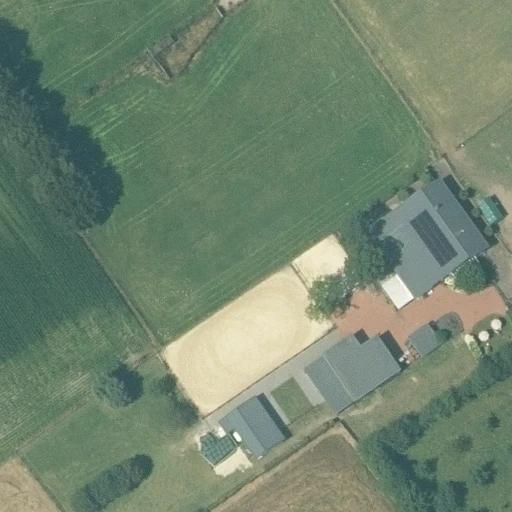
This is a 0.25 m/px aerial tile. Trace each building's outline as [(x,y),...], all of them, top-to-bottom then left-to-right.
[(484,252),(439,188),(396,219),(441,283),(484,252)] [(441,283),(396,219),(387,225),(386,224),(372,235),(418,299),(441,283)] [(426,325),(407,339),(422,360),(441,346),(426,325)] [(351,341),(305,373),(316,390),(319,388),(337,416),(354,405),(355,406),(382,388),(382,389),(399,378),(376,343),(359,354),(351,341)] [(225,418),(253,462),(284,442),(256,398),(225,418)]
